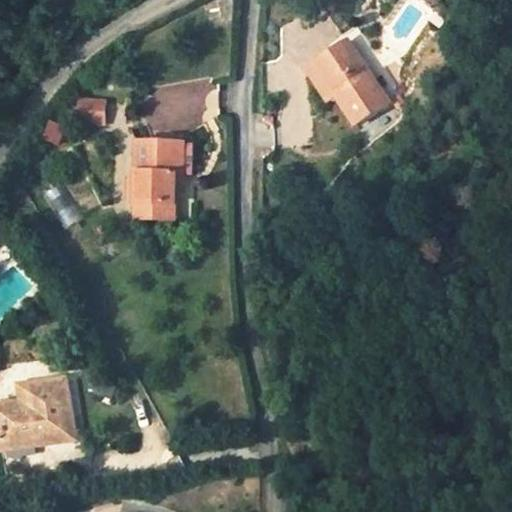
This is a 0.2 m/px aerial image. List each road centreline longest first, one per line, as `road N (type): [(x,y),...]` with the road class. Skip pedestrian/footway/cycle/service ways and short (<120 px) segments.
road 1 (residential): [(250,0),(244,284),(270,457),(268,511)]
road 2 (residential): [(168,0),(97,35),(0,147)]
